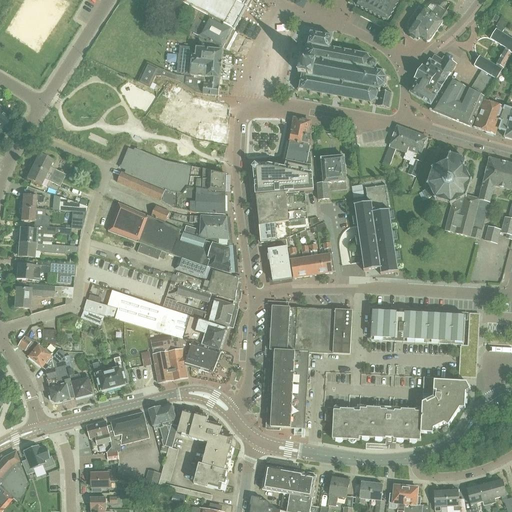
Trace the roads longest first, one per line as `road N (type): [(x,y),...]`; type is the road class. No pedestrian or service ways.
road 1 (residential): [(0,332),(78,299),(91,212),(111,166)]
road 2 (residential): [(251,298),(236,136),(242,113),(258,103)]
road 3 (secondary): [(62,423),(188,393),(213,398),(229,413)]
road 4 (secondary): [(413,459),(340,459),(253,438)]
road 5 (residential): [(509,295),(361,289)]
road 6 (residential): [(258,103),(402,115)]
road 7 (residential): [(402,62),(360,35),(284,15)]
road 8 (residential): [(42,105),(109,0)]
road 9 (residential): [(229,413),(246,389),(251,298)]
